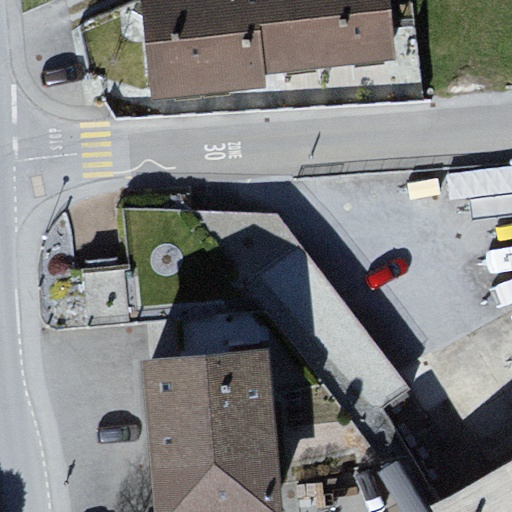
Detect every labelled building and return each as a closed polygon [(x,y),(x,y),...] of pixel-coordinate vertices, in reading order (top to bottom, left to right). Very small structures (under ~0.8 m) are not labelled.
[(155,0),(163,88),(396,66),(389,0),(155,0)] [(271,223),(189,219),(358,420),(403,382),(271,223)] [(131,264),(82,267),(84,311),(133,309),(131,264)] [(262,358),(144,364),(151,506),(269,500),(262,358)] [(511,511),(511,496),(488,511),(511,511)]
